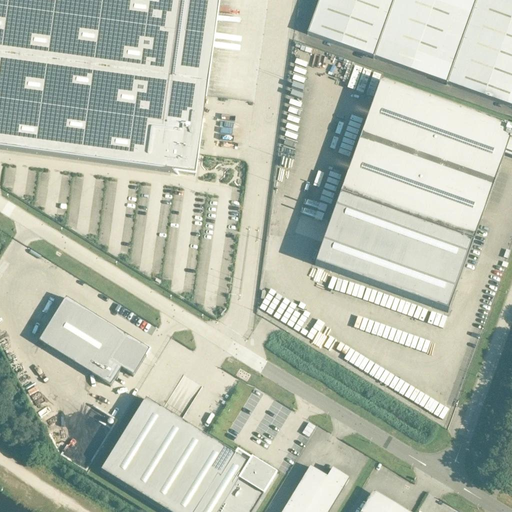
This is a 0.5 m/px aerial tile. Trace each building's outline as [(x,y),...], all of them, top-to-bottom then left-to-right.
[(0,0),(0,149),(195,177),(218,0),(0,0)] [(447,85),(511,108),(511,0),(319,0),(307,35),(373,58),(373,59),(446,85),(446,86),(447,85)] [(511,155),(511,129),(380,82),(340,195),(315,266),(448,314),(473,243),(505,153),(511,155)] [(141,270),(163,272),(165,242),(134,240),(133,262),(141,263),(141,270)] [(65,299),(38,343),(110,388),(121,370),(133,378),(146,357),(146,358),(147,357),(146,356),(149,351),(144,347),(144,346),(143,347),(65,299)] [(145,400),(101,472),(165,511),(252,511),(276,475),(258,465),(259,464),(257,463),(255,466),(250,463),(252,460),(251,459),(250,460),(237,452),(235,456),(145,400)] [(310,468),(282,511),(329,511),(344,489),(349,480),(332,469),(327,478),(310,468)] [(389,511),(393,507),(374,495),(363,511),(389,511)]
